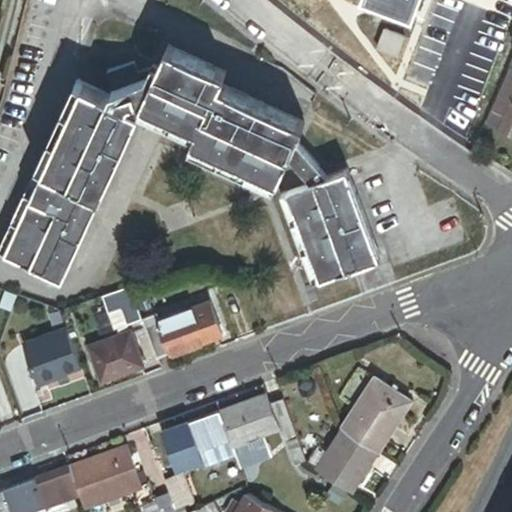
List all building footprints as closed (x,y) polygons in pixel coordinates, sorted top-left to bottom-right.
[(388,0),(415,10),(418,0),(388,0)] [(397,57),(404,38),(385,31),(378,50),(397,57)] [(165,50),(154,74),(136,113),(191,138),(214,86),(219,74),(165,50)] [(136,113),(154,74),(144,72),(142,72),(134,75),(130,64),(103,74),(110,92),(107,100),(136,113)] [(511,66),(488,123),(511,133),(511,66)] [(0,252),(61,280),(136,113),(107,100),(72,84),(0,245),(0,252)] [(298,124),(214,86),(191,138),(185,150),(269,187),(274,178),(290,140),(298,124)] [(325,178),(290,140),(274,178),(288,192),(325,178)] [(343,171),(325,178),(288,192),(278,196),(311,282),(376,257),(343,171)] [(141,321),(129,288),(128,288),(115,293),(121,310),(127,326),(141,321)] [(121,310),(115,293),(100,299),(107,316),(121,310)] [(209,301),(158,320),(170,351),(171,355),(223,335),(209,301)] [(127,326),(121,310),(107,316),(113,333),(117,332),(118,336),(130,331),(127,326)] [(143,326),(155,357),(170,351),(158,320),(143,326)] [(67,329),(25,345),(41,388),(70,377),(69,376),(83,370),(67,329)] [(90,347),(103,382),(143,367),(130,331),(118,336),(90,347)] [(335,429),(374,450),(403,397),(364,376),(335,429)] [(302,462),(282,408),(267,414),(263,403),(219,420),(230,448),(273,432),(278,445),(281,444),(290,467),(302,462)] [(230,448),(219,420),(187,432),(198,460),(230,448)] [(352,491),(374,450),(335,429),(313,469),(352,491)] [(121,448),(65,469),(66,474),(77,502),(80,510),(137,489),(121,448)] [(178,471),(160,478),(168,499),(172,511),(182,511),(191,509),(178,471)] [(66,474),(34,486),(43,511),(50,511),(77,502),(66,474)] [(43,511),(34,486),(4,497),(9,511),(43,511)] [(275,511),(247,496),(241,506),(237,511),(275,511)] [(9,511),(4,497),(0,498),(0,511),(9,511)] [(145,511),(172,511),(168,499),(154,505),(155,508),(145,511)] [(237,511),(241,506),(237,503),(231,511),(237,511)]
